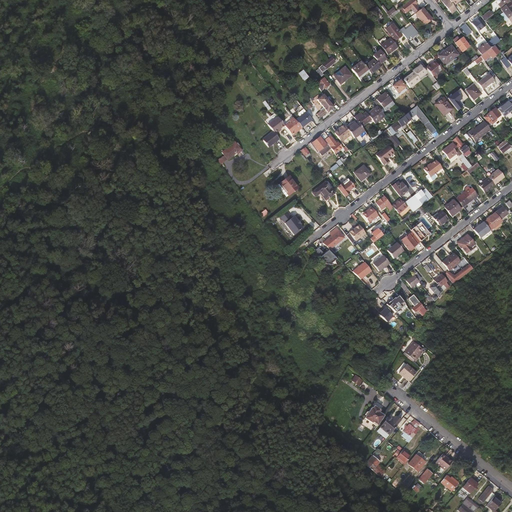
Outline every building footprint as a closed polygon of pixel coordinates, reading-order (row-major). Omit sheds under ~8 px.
[(455,7),(448,0),(443,0),(442,1),(452,13),(457,10),(455,7)] [(496,0),(496,2),(501,8),(511,0),(496,0)] [(511,0),(501,8),(500,9),(508,19),(511,15),(511,0)] [(413,7),(408,1),(401,6),(404,11),(405,12),(413,7)] [(432,19),(422,7),(414,14),(423,24),(425,22),(426,21),(427,22),(432,19)] [(388,16),(395,11),(393,8),(387,12),(386,13),(388,16)] [(390,18),(400,11),(398,8),(395,11),(388,16),(390,18)] [(485,21),(492,15),(489,11),(481,17),(485,21)] [(485,26),(478,18),(471,23),(477,32),(485,26)] [(392,24),(385,29),(395,41),(402,36),(392,24)] [(463,25),(460,28),(464,34),(468,31),(463,25)] [(417,34),(410,27),(404,32),(410,40),(417,34)] [(410,40),(404,32),(403,30),(401,32),(408,41),(410,40)] [(495,45),(500,41),(496,36),(493,38),(486,44),(490,49),(494,45),(495,45)] [(391,51),(396,46),(390,38),(380,46),(387,55),(392,52),(391,51)] [(469,46),(463,38),(459,41),(458,40),(456,38),(453,40),(462,52),(469,46)] [(481,56),(490,49),(486,44),(486,43),(477,50),(481,56)] [(491,58),(499,52),(494,45),(490,49),(481,56),(480,56),(483,60),(484,61),(490,56),(491,58)] [(452,58),(457,54),(451,46),(443,52),(444,53),(439,58),(445,66),(452,59),(452,58)] [(386,58),(380,50),(372,56),(374,59),(379,64),(386,58)] [(511,64),(511,59),(507,52),(503,55),(511,65),(511,64)] [(470,64),(478,58),(476,55),(468,62),(470,64)] [(511,65),(503,55),(502,56),(503,58),(500,61),(506,69),(511,65)] [(468,71),(483,60),(480,56),(478,58),(470,64),(466,68),(468,71)] [(325,69),(335,62),(331,58),(322,65),(323,66),(325,69)] [(381,67),(379,64),(374,59),(364,66),(368,70),(371,74),(381,67)] [(368,70),(364,66),(361,62),(351,69),(358,78),(368,70)] [(440,70),(435,63),(434,62),(431,64),(426,68),(433,77),(441,70),(440,70)] [(426,73),(420,65),(413,71),(413,72),(418,79),(426,73)] [(327,72),(325,69),(323,66),(319,69),(324,75),(327,72)] [(345,67),(334,76),(340,84),(351,76),(345,67)] [(471,74),(468,71),(466,68),(462,71),(467,77),(471,74)] [(410,88),(420,80),(418,79),(413,72),(403,80),(410,88)] [(483,90),(494,81),(489,75),(478,83),(483,90)] [(321,91),(329,85),(324,78),(315,85),(321,91)] [(405,88),(400,81),(392,87),(397,94),(405,88)] [(441,87),(437,83),(432,86),(436,91),(440,88),(441,87)] [(474,84),(466,90),(473,100),(481,94),(474,84)] [(391,101),(385,93),(376,100),(383,108),(391,101)] [(227,95),(219,100),(223,106),(231,101),(227,95)] [(320,111),(316,114),(319,118),(333,107),(323,95),(317,100),(323,108),(320,110),(320,111)] [(434,105),(443,116),(452,109),(443,98),(434,105)] [(511,99),(509,102),(508,101),(501,107),(500,106),(497,109),(503,117),(511,110),(511,99)] [(385,111),(394,104),(391,101),(383,108),(385,111)] [(384,116),(377,107),(373,110),(374,111),(368,115),(373,122),(375,124),(384,116)] [(410,119),(416,115),(424,125),(431,134),(435,130),(416,107),(406,114),(410,119)] [(494,109),(486,115),(492,122),(500,116),(494,109)] [(302,128),(312,120),(305,112),(295,120),(302,128)] [(373,122),(368,115),(365,112),(355,120),(356,121),(361,127),(365,124),(367,127),(373,122)] [(404,125),(411,120),(410,119),(406,114),(403,117),(397,122),(402,129),(403,130),(407,127),(404,125)] [(280,129),(284,126),(278,117),(268,125),(273,132),(275,135),(279,132),(278,131),(280,129)] [(292,136),(301,128),(293,118),(289,121),(290,123),(285,127),(292,136)] [(364,131),(361,127),(356,121),(346,129),(351,135),(354,139),(364,131)] [(480,137),(490,129),(483,121),(474,128),(480,137)] [(400,144),(393,135),(398,131),(399,132),(402,129),(397,122),(392,126),(390,127),(383,133),(395,148),(400,144)] [(383,133),(390,127),(388,124),(380,130),(382,133),(383,133)] [(338,131),(334,133),(341,142),(351,135),(346,129),(343,125),(339,128),(340,129),(338,131)] [(372,141),(382,133),(380,130),(378,128),(375,131),(376,132),(371,136),(370,135),(368,136),(372,141)] [(480,137),(474,128),(468,133),(474,141),(480,137)] [(417,141),(410,131),(406,134),(414,144),(417,141)] [(268,147),(279,139),(275,135),(273,132),(262,140),(268,147)] [(336,144),(329,136),(328,137),(324,132),(320,135),(321,136),(329,147),(334,153),(341,148),(338,143),(336,144)] [(329,147),(321,136),(312,143),(320,154),(329,147)] [(462,154),(468,150),(465,145),(464,146),(457,137),(452,141),(462,154)] [(510,148),(504,141),(501,143),(496,147),(502,154),(506,151),(510,148)] [(236,144),(234,142),(221,153),(227,159),(235,153),(236,154),(242,149),(237,144),(236,144)] [(442,151),(449,160),(457,154),(459,156),(461,155),(452,144),(442,151)] [(387,159),(393,153),(388,146),(375,155),(383,165),(388,161),(387,159)] [(309,153),(305,147),(300,151),(305,157),(309,153)] [(499,159),(492,152),(490,154),(496,162),(499,159)] [(496,162),(490,154),(487,156),(493,164),(496,162)] [(441,168),(435,160),(430,164),(427,167),(426,166),(424,168),(424,170),(427,175),(426,176),(430,182),(436,178),(436,175),(435,173),(441,168)] [(469,174),(479,166),(476,162),(471,166),(466,170),(469,174)] [(363,166),(353,173),(360,182),(370,174),(363,166)] [(334,175),(341,169),(339,167),(332,172),(328,176),(331,180),(335,176),(334,175)] [(494,185),(504,178),(498,170),(488,178),(494,185)] [(298,188),(289,176),(279,184),(288,195),(298,188)] [(494,185),(488,178),(478,186),(484,193),(494,185)] [(354,187),(348,180),(342,185),(340,182),(336,185),(345,197),(349,194),(348,192),(354,187)] [(334,194),(325,182),(312,193),(315,197),(320,193),(325,200),(334,194)] [(407,190),(401,183),(400,184),(398,182),(392,187),(400,196),(407,190)] [(463,207),(477,196),(471,189),(470,190),(468,187),(465,189),(466,191),(457,199),(463,207)] [(422,205),(432,197),(429,193),(426,189),(421,192),(420,190),(404,202),(410,210),(412,213),(414,211),(416,209),(422,205)] [(392,207),(384,196),(375,203),(381,210),(386,206),(389,211),(393,208),(392,207)] [(406,207),(400,200),(392,207),(393,208),(394,210),(398,207),(401,211),(406,207)] [(461,210),(453,200),(444,207),(451,217),(461,210)] [(428,212),(422,205),(416,209),(422,216),(428,212)] [(500,220),(507,214),(502,207),(495,213),(500,220)] [(377,216),(371,208),(365,212),(366,214),(363,216),(368,223),(377,216)] [(402,220),(412,213),(410,210),(400,218),(402,220)] [(448,220),(441,211),(432,218),(440,227),(448,220)] [(295,237),(304,229),(294,217),(292,218),(287,212),(279,219),(295,237)] [(404,223),(414,215),(412,213),(402,220),(404,223)] [(502,222),(500,220),(495,213),(486,220),(493,228),(494,228),(500,223),(502,222)] [(479,239),(490,231),(483,222),(473,230),(479,239)] [(426,230),(420,223),(413,228),(414,228),(410,231),(414,235),(417,233),(418,232),(424,239),(427,237),(423,232),(426,230)] [(354,243),(365,234),(358,225),(347,234),(354,243)] [(343,238),(336,228),(330,233),(333,237),(337,242),(343,238)] [(373,243),(383,236),(378,229),(371,234),(373,236),(370,239),(373,243)] [(386,241),(392,237),(388,232),(383,236),(386,241)] [(401,241),(408,251),(410,250),(411,251),(414,249),(413,248),(419,244),(413,236),(411,238),(409,235),(401,241)] [(457,242),(466,253),(471,249),(470,247),(474,244),(467,235),(457,242)] [(330,251),(345,240),(343,238),(337,242),(333,237),(323,244),(323,245),(329,252),(330,251)] [(403,251),(396,243),(387,251),(393,259),(403,251)] [(318,247),(313,252),(325,266),(334,259),(327,252),(324,254),(318,247)] [(453,254),(442,263),(448,271),(460,262),(453,254)] [(379,272),(389,264),(383,256),(372,264),(379,272)] [(442,263),(437,257),(433,260),(438,266),(442,263)] [(371,271),(364,262),(352,272),(360,280),(371,271)] [(452,284),(472,269),(470,266),(469,267),(468,265),(461,270),(454,275),(455,275),(453,277),(451,274),(447,277),(452,284)] [(421,279),(416,273),(413,275),(419,282),(421,279)] [(419,282),(413,275),(406,281),(411,288),(419,282)] [(447,282),(441,275),(434,280),(435,283),(440,288),(446,283),(447,282)] [(442,292),(440,288),(435,283),(429,288),(434,294),(431,298),(433,301),(434,302),(442,292)] [(446,289),(446,288),(448,286),(446,283),(440,288),(442,292),(446,289)] [(405,305),(398,296),(386,305),(395,313),(405,305)] [(426,311),(419,303),(411,309),(415,313),(417,311),(421,317),(426,311)] [(412,342),(404,352),(412,360),(421,349),(412,342)] [(408,381),(416,373),(406,365),(398,373),(408,381)] [(356,374),(352,380),(359,386),(364,380),(356,374)] [(372,422),(377,425),(383,416),(378,413),(380,411),(374,406),(372,409),(371,408),(368,412),(366,412),(365,415),(365,417),(364,419),(372,423),(372,422)] [(389,435),(400,421),(395,417),(392,421),(388,417),(380,427),(389,435)] [(412,433),(419,424),(414,420),(410,425),(404,432),(412,439),(414,435),(412,433)] [(404,465),(411,456),(403,449),(396,458),(404,465)] [(418,451),(408,464),(417,472),(424,463),(422,461),(425,457),(418,451)] [(455,460),(449,455),(444,461),(450,466),(455,460)] [(377,465),(379,462),(377,460),(375,462),(370,458),(365,464),(372,470),(377,465)] [(380,477),(385,471),(377,465),(372,470),(380,477)] [(432,474),(426,470),(418,479),(424,483),(432,474)] [(408,476),(401,471),(396,477),(403,482),(408,476)] [(451,491),(458,483),(451,477),(450,478),(446,475),(440,483),(451,491)] [(477,485),(474,482),(473,481),(474,479),(471,477),(461,488),(469,495),(477,485)] [(395,489),(400,483),(395,480),(391,485),(395,489)] [(486,506),(493,497),(496,493),(491,490),(478,506),(483,510),(486,506)] [(493,511),(494,511),(501,503),(493,497),(486,506),(493,511)] [(460,511),(468,511),(473,506),(465,499),(462,503),(463,504),(458,510),(460,511)]
